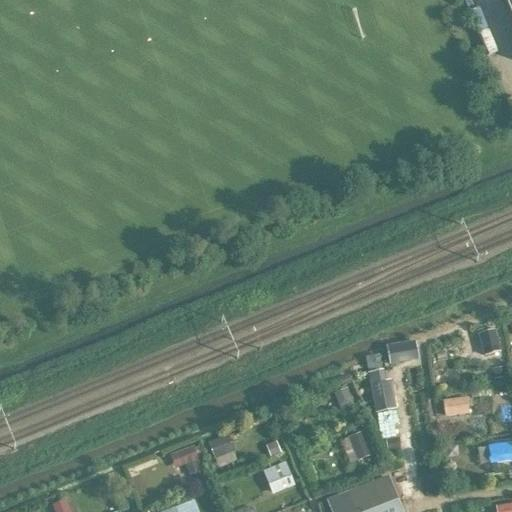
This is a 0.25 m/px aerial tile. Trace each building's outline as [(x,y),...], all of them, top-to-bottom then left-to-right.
[(499,327),(477,330),(479,346),(501,343),(499,327)] [(412,340),(385,346),(389,365),(416,360),(412,340)] [(388,369),(368,373),(375,404),(394,400),(388,369)] [(353,383),(332,391),(341,414),(362,405),(353,383)] [(474,393),(443,398),(445,415),(477,410),(474,393)] [(364,430),(341,440),(351,464),(374,455),(364,430)] [(227,435),(208,442),(218,468),(237,460),(227,435)] [(198,441),(180,450),(167,455),(174,470),(184,465),(188,476),(204,469),(199,458),(205,455),(198,441)] [(511,441),(485,445),(488,462),(511,458),(511,441)] [(288,460),(263,470),(274,496),(298,486),(288,460)] [(330,511),(402,511),(388,476),(325,500),(330,511)] [(71,511),(66,498),(50,504),(53,511),(71,511)] [(511,511),(511,502),(495,506),(496,511),(511,511)]
